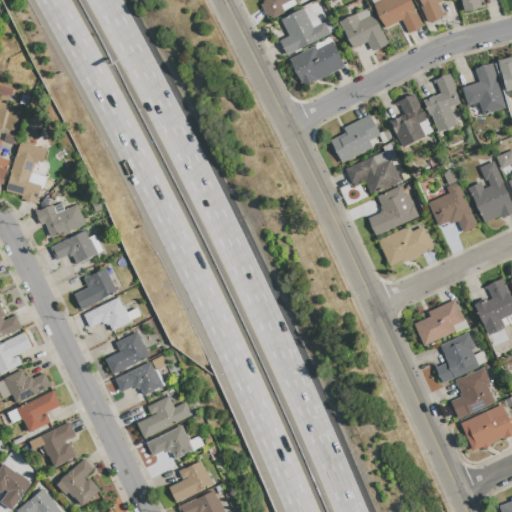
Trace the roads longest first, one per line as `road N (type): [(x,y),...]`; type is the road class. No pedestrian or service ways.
road 1 (motorway): [(52,0),(172,229),(300,511)]
road 2 (motorway): [(350,511),(241,265),(104,0)]
road 3 (tertiary): [(465,511),(327,206),(222,0)]
road 4 (residential): [(5,230),(145,511)]
road 5 (residential): [(287,126),(434,51),(511,32)]
road 6 (residential): [(373,307),(511,244)]
